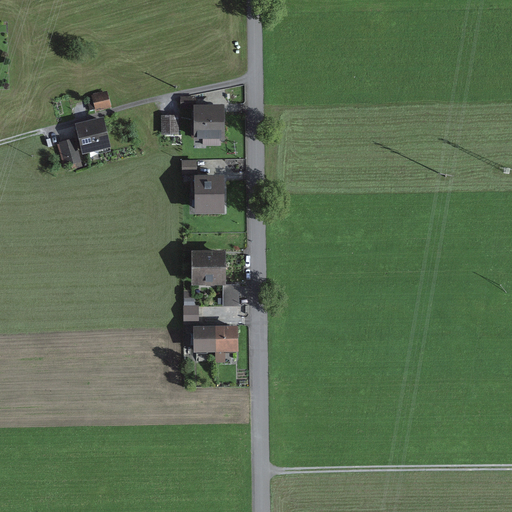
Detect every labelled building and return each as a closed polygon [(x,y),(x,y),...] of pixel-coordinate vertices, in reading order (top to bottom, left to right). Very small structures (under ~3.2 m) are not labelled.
[(107,92),(92,96),(96,110),(111,107),(107,92)] [(191,96),(181,96),(181,108),(191,108),(191,96)] [(225,140),(224,104),(194,104),(194,140),(203,140),(203,145),(221,145),(221,140),(225,140)] [(179,115),(161,115),(161,134),(179,134),(179,115)] [(109,145),(103,119),(78,125),(84,151),(109,145)] [(59,144),(57,144),(63,166),(81,161),(74,138),(59,142),(59,144)] [(197,160),(182,160),(182,174),(197,173),(197,160)] [(225,212),(224,174),(195,174),(195,213),(225,212)] [(193,268),(226,267),(226,251),(193,251),(193,268)] [(511,251),(490,252),(491,283),(511,282),(511,251)] [(226,267),(193,268),(194,285),(223,284),(226,284),(226,267)] [(239,284),(226,284),(223,284),(224,306),(239,305),(239,284)] [(183,305),(183,324),(199,324),(199,305),(183,305)] [(216,327),(196,328),(196,349),(216,349),(216,327)] [(236,327),(216,327),(216,349),(236,349),(236,327)]
